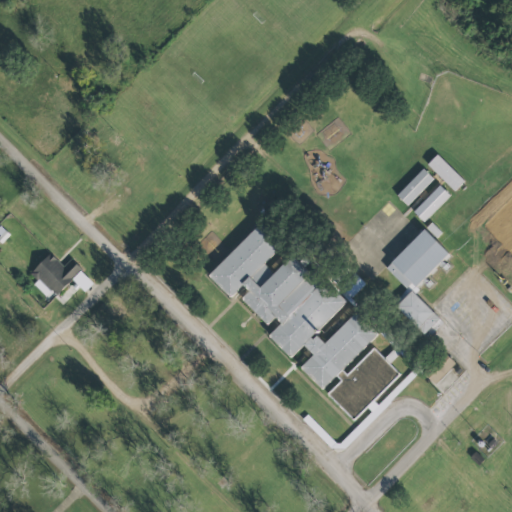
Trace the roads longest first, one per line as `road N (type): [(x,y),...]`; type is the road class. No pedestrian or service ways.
road 1 (residential): [(367,511),(0,140)]
road 2 (residential): [(0,391),(366,28)]
road 3 (residential): [(354,511),(482,384)]
road 4 (residential): [(113,511),(0,398)]
